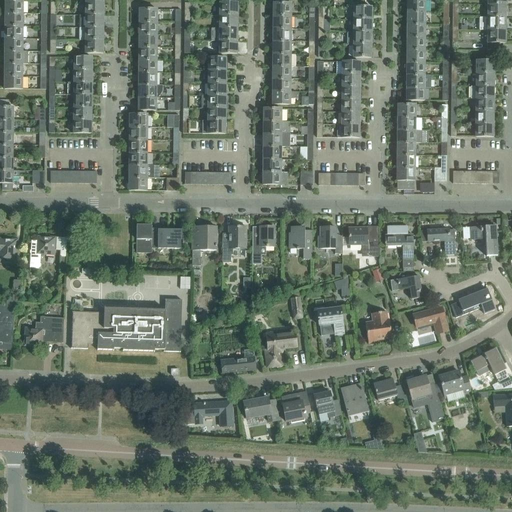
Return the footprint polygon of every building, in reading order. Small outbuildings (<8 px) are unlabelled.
[(290,17),(291,4),(289,4),(288,0),(274,0),(274,4),(273,4),(273,17),(290,17)] [(425,12),(425,0),(424,0),(406,0),(407,12),(425,12)] [(23,14),(23,1),(5,1),(5,14),(23,14)] [(104,3),(86,3),(86,16),(104,16),(104,3)] [(237,16),(237,3),(219,3),(219,16),(237,16)] [(505,19),(505,6),(487,6),(487,18),(505,19)] [(354,7),(354,20),(371,20),(372,7),(354,7)] [(157,23),(157,10),(139,10),(139,22),(157,23)] [(425,25),(425,12),(407,12),(407,25),(425,25)] [(23,27),(23,14),(5,14),(5,26),(23,27)] [(80,16),(80,28),(85,28),(103,28),(104,16),(86,16),(80,16)] [(237,29),(237,16),(219,16),(219,29),(237,29)] [(290,30),(290,17),(273,17),(273,29),(290,30)] [(505,19),(487,18),(479,18),(479,31),(487,31),(505,31),(505,19)] [(371,33),(371,20),(354,20),(353,33),(371,33)] [(157,35),(157,23),(139,22),(139,35),(157,35)] [(425,38),(425,25),(407,25),(407,38),(425,38)] [(23,39),(23,27),(5,26),(5,39),(23,39)] [(103,28),(85,28),(79,28),(79,41),(85,41),(103,41),(103,28)] [(237,41),(237,29),(219,29),(211,29),(211,41),(219,41),(237,41)] [(290,42),(290,30),(273,29),(272,42),(290,42)] [(505,44),(505,31),(487,31),(487,44),(505,44)] [(371,45),(371,33),(353,33),(347,33),(347,45),(353,45),(371,45)] [(157,48),(157,35),(139,35),(139,48),(157,48)] [(424,50),(425,38),(407,38),(407,50),(424,50)] [(23,52),(23,39),(5,39),(5,52),(23,52)] [(103,54),(103,41),(85,41),(85,54),(103,54)] [(237,54),(237,41),(219,41),(219,54),(237,54)] [(290,55),(290,42),(272,42),(272,55),(290,55)] [(371,58),(371,45),(353,45),(353,58),(371,58)] [(157,60),(157,48),(139,48),(139,60),(157,60)] [(424,63),(424,50),(407,50),(406,63),(424,63)] [(28,52),(23,52),(5,52),(4,64),(22,64),(28,64),(28,52)] [(290,67),(290,55),(272,55),(272,67),(290,67)] [(74,58),(74,71),(92,71),(92,58),(74,58)] [(208,58),(208,71),(226,71),(226,58),(208,58)] [(156,73),(157,60),(139,60),(139,73),(156,73)] [(342,62),(342,75),(360,75),(360,63),(342,62)] [(494,62),(476,62),(476,75),(493,75),(494,62)] [(424,76),(424,63),(406,63),(406,76),(424,76)] [(22,77),(22,64),(4,64),(4,77),(22,77)] [(290,80),(290,67),(272,67),(272,80),(290,80)] [(92,83),(92,71),(74,71),(74,83),(68,83),(92,83)] [(225,84),(226,71),(208,71),(208,84),(225,84)] [(156,86),(156,73),(139,73),(139,85),(156,86)] [(360,88),(360,75),(342,75),(342,88),(360,88)] [(493,87),(493,75),(476,75),(476,87),(493,87)] [(431,76),(424,76),(406,76),(406,88),(424,88),(431,88),(431,76)] [(22,90),(22,77),(4,77),(4,90),(22,90)] [(290,93),(290,80),(272,80),(272,92),(290,93)] [(92,96),(92,83),(68,83),(68,96),(74,96),(92,96)] [(225,96),(225,84),(208,84),(207,96),(225,96)] [(163,85),(156,86),(139,85),(138,98),(156,98),(159,98),(160,96),(162,93),(163,91),(163,88),(163,85)] [(493,100),(493,87),(476,87),(471,87),(471,99),(475,100),(493,100)] [(359,101),(360,88),(342,88),(341,100),(359,101)] [(424,101),(424,88),(406,88),(406,101),(424,101)] [(290,105),(290,93),(272,92),(272,105),(290,105)] [(91,109),(92,96),(74,96),(74,109),(91,109)] [(225,96),(207,96),(207,109),(225,109),(225,104),(228,104),(228,97),(225,97),(225,96)] [(156,111),(156,98),(138,98),(138,111),(156,111)] [(461,107),(461,99),(456,99),(451,99),(451,112),(456,112),(456,107),(461,107)] [(0,120),(13,121),(13,108),(10,108),(10,100),(0,100),(0,120)] [(359,113),(359,101),(341,100),(341,113),(359,113)] [(493,112),(493,100),(475,100),(475,112),(493,112)] [(416,106),(397,105),(397,118),(416,119),(416,106)] [(91,121),(91,109),(74,109),(73,121),(91,121)] [(225,122),(225,109),(207,109),(207,122),(225,122)] [(281,109),(263,109),(263,122),(281,122),(281,109)] [(493,125),(493,112),(475,112),(475,124),(493,125)] [(359,126),(359,113),(341,113),(341,126),(359,126)] [(147,115),(130,115),(129,128),(147,128),(147,115)] [(416,131),(416,119),(397,118),(397,131),(422,131),(416,131)] [(0,133),(13,134),(13,121),(0,120),(0,133)] [(91,134),(91,121),(73,121),(73,134),(91,134)] [(207,122),(203,121),(203,134),(207,134),(225,135),(225,122),(207,122)] [(289,122),(281,122),(263,122),(263,134),(289,135),(290,135),(290,127),(288,127),(289,122)] [(493,137),(493,125),(475,124),(475,137),(493,137)] [(359,139),(359,126),(341,126),(341,139),(359,139)] [(147,141),(147,128),(129,128),(129,141),(147,141)] [(421,144),(422,131),(397,131),(397,144),(416,144),(416,143),(421,144)] [(0,146),(13,146),(13,134),(0,133),(0,146)] [(263,134),(263,147),(281,147),(289,147),(289,135),(263,134)] [(147,153),(147,141),(129,141),(129,153),(147,153)] [(416,156),(416,144),(397,144),(397,156),(416,156)] [(0,158),(12,159),(13,146),(0,146),(0,158)] [(281,160),(281,147),(263,147),(263,160),(281,160)] [(147,166),(147,153),(129,153),(129,166),(147,166)] [(416,169),(416,156),(397,156),(396,169),(416,169)] [(0,171),(12,171),(12,159),(0,158),(0,171)] [(281,172),(281,160),(263,160),(263,172),(281,172)] [(147,179),(147,166),(129,166),(129,178),(147,179)] [(416,182),(416,172),(416,169),(396,169),(396,182),(397,182),(397,191),(414,191),(414,182),(416,182)] [(19,178),(19,171),(12,171),(0,171),(0,184),(2,184),(2,191),(12,191),(12,178),(19,178)] [(286,185),(287,173),(287,172),(281,172),(263,172),(262,185),(286,185)] [(147,191),(147,179),(129,178),(129,191),(147,191)] [(413,235),(407,235),(407,226),(393,227),(393,236),(385,236),(385,247),(402,247),(403,261),(402,268),(414,268),(414,261),(413,235)] [(496,226),(467,227),(465,227),(463,228),(463,239),(470,239),(471,241),(472,241),(471,239),(486,238),(486,257),(497,256),(496,226)] [(166,247),(166,230),(158,230),(158,233),(152,233),(152,227),(136,227),(136,254),(152,254),(152,246),(166,247)] [(192,227),(192,266),(200,266),(200,267),(201,267),(201,251),(216,251),(216,257),(216,247),(217,247),(217,245),(216,245),(216,227),(207,227),(207,229),(200,229),(200,228),(200,229),(193,228),(193,227),(192,227)] [(222,240),(222,255),(222,263),(231,263),(231,255),(233,255),(233,249),(246,249),(246,227),(228,227),(228,241),(222,240)] [(275,228),(259,227),(259,241),(252,240),(252,265),(261,265),(261,258),(260,258),(260,256),(266,256),(266,248),(274,248),(275,228)] [(292,234),(290,234),(290,249),(296,249),(296,250),(299,250),(299,249),(303,249),(303,260),(312,260),(312,233),(304,233),(304,228),(292,228),(292,234)] [(318,249),(335,249),(335,254),(342,254),(342,237),(336,237),(336,228),(320,228),(320,237),(318,237),(318,249)] [(349,246),(352,246),(352,247),(360,247),(360,245),(362,245),(362,257),(379,257),(379,228),(366,228),(366,229),(361,229),(361,228),(349,229),(349,246)] [(182,230),(166,230),(166,247),(166,249),(182,249),(182,245),(184,245),(184,242),(182,242),(182,230)] [(449,230),(428,231),(421,231),(421,242),(444,241),(445,256),(456,255),(455,230),(449,230)] [(32,241),(30,268),(36,268),(36,269),(38,269),(40,267),(41,265),(40,265),(41,255),(54,255),(55,239),(49,239),(49,238),(40,237),(38,239),(38,241),(32,241)] [(0,264),(16,266),(18,240),(6,239),(6,241),(0,240),(0,264)] [(375,283),(384,280),(380,269),(372,272),(375,283)] [(142,275),(95,273),(95,282),(142,283),(142,275)] [(419,277),(392,280),(390,281),(392,291),(399,290),(410,288),(411,300),(415,299),(416,304),(427,302),(425,291),(422,291),(419,277)] [(459,302),(451,305),(456,318),(482,308),(484,315),(495,310),(487,290),(458,301),(459,302)] [(291,296),(293,311),(294,319),(302,318),(301,311),(299,295),(291,296)] [(71,348),(71,350),(88,350),(88,344),(98,344),(97,351),(98,351),(98,350),(113,351),(114,351),(114,349),(123,350),(123,352),(124,352),(124,351),(154,352),(154,353),(155,353),(155,351),(164,351),(164,353),(181,353),(181,352),(180,352),(182,302),(183,302),(183,301),(166,300),(166,301),(166,311),(105,309),(105,314),(73,312),(72,313),(73,313),(72,348),(71,348)] [(0,343),(12,344),(14,308),(15,302),(10,301),(6,301),(6,307),(0,306),(0,343)] [(252,316),(266,312),(265,308),(251,311),(252,316)] [(317,311),(319,326),(334,324),(335,337),(344,336),(340,308),(317,311)] [(414,319),(413,320),(414,322),(416,327),(435,322),(438,335),(448,332),(444,319),(445,319),(442,309),(413,317),(414,319)] [(383,311),(368,315),(370,323),(363,324),(368,345),(374,343),(374,342),(391,337),(386,319),(385,319),(383,311)] [(25,328),(24,346),(42,347),(42,342),(47,343),(63,344),(64,319),(40,318),(40,323),(36,323),(35,329),(25,328)] [(280,353),(280,349),(297,347),(296,334),(274,337),(273,333),(266,334),(268,350),(265,350),(267,364),(270,364),(270,368),(282,366),(282,352),(280,353)] [(495,349),(471,361),(479,376),(479,377),(492,370),(498,383),(509,377),(495,349)] [(256,371),(255,358),(254,358),(253,351),(245,352),(245,359),(238,359),(222,361),(221,361),(222,373),(222,375),(239,373),(256,371)] [(458,372),(439,377),(445,398),(446,398),(447,401),(464,396),(464,393),(470,391),(467,378),(460,379),(458,372)] [(412,400),(425,397),(429,413),(442,409),(434,383),(428,385),(426,377),(407,382),(412,400)] [(392,379),(373,384),(378,401),(397,396),(398,402),(404,400),(401,386),(395,388),(392,379)] [(342,390),(341,390),(349,422),(350,422),(349,417),(367,412),(368,417),(361,385),(360,385),(360,386),(342,390)] [(313,393),(314,396),(318,416),(327,414),(328,419),(341,416),(338,401),(332,403),(330,393),(323,394),(322,391),(313,393)] [(287,397),(281,398),(286,423),(306,419),(305,415),(311,414),(307,393),(295,395),(295,397),(288,399),(287,397)] [(511,395),(493,397),(493,408),(494,408),(494,413),(505,413),(506,428),(511,427),(511,395)] [(268,399),(244,403),(247,419),(267,415),(268,423),(273,423),(279,422),(275,401),(269,402),(268,399)] [(203,404),(194,405),(195,414),(187,415),(187,425),(196,425),(202,424),(202,417),(222,416),(223,426),(220,426),(220,427),(232,426),(231,402),(221,403),(221,404),(205,405),(205,403),(203,403),(203,404)]
